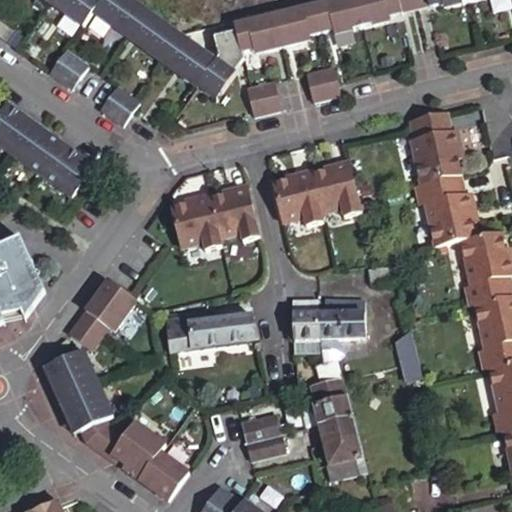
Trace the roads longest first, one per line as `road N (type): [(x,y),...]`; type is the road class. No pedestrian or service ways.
road 1 (unclassified): [(0,383),(89,277),(159,169)]
road 2 (unclassified): [(253,147),(511,79)]
road 3 (residential): [(253,147),(279,378)]
road 4 (unclassified): [(0,65),(159,169)]
road 5 (unclassified): [(128,511),(36,439),(0,393)]
